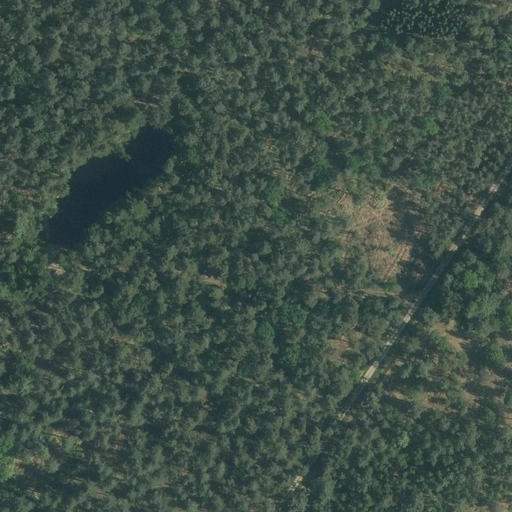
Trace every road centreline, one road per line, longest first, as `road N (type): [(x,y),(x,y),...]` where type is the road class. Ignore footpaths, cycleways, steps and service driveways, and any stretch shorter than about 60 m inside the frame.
road 1 (track): [(282,511),(511,174)]
road 2 (unknown): [(511,208),(309,511)]
